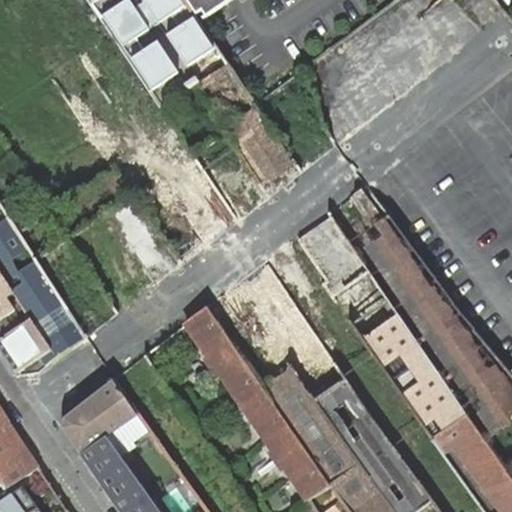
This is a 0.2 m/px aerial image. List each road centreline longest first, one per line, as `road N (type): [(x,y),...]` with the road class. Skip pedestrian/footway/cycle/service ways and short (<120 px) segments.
road 1 (unknown): [(26,408),(511,44)]
road 2 (residential): [(0,370),(96,511)]
